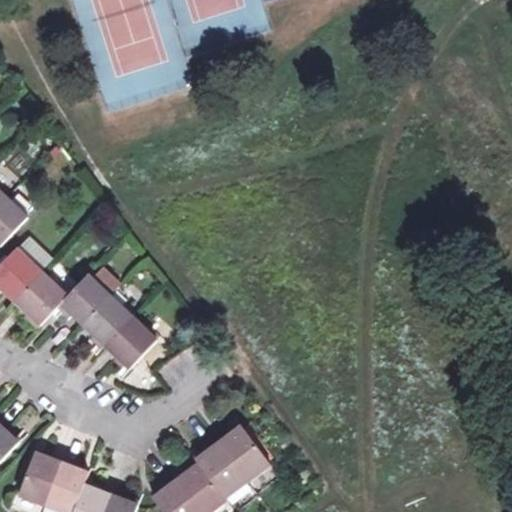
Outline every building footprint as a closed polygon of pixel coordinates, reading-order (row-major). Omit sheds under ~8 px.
[(0,246),(28,218),(0,191),(0,246)] [(18,248),(0,267),(0,288),(41,326),(62,305),(130,370),(156,340),(89,276),(68,298),(18,248)] [(94,275),(110,294),(120,286),(104,267),(94,275)] [(0,425),(0,463),(19,444),(0,425)] [(248,481),(269,466),(271,465),(241,426),(197,460),(199,463),(153,498),(162,511),(212,511),(227,501),(234,509),(257,493),(248,481)] [(36,453),(20,497),(61,511),(135,511),(138,506),(124,500),(86,484),(91,473),(36,453)] [(248,481),(257,493),(277,478),(269,466),(248,481)] [(127,491),(124,500),(138,506),(141,497),(127,491)] [(19,511),(61,511),(20,497),(15,510),(19,511)]
